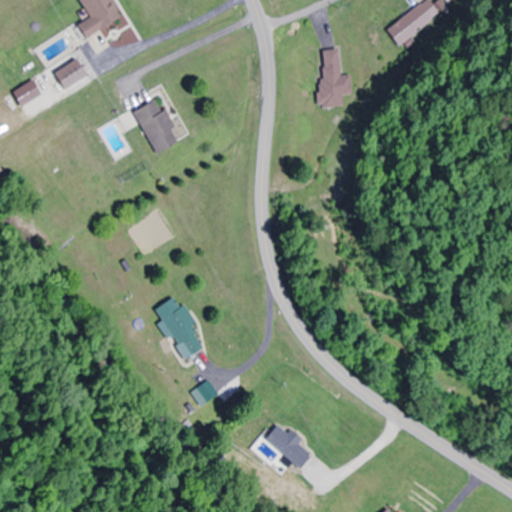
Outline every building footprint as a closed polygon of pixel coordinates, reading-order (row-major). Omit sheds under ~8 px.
[(76,0),(87,18),(74,26),(82,39),(120,17),(109,0),(76,0)] [(443,0),(442,0),(433,5),(431,1),(385,27),(395,46),(451,14),(443,0)] [(354,95),(352,75),(340,76),(338,50),(318,52),(323,109),(345,107),(344,96),(354,95)] [(153,155),(178,144),(163,111),(159,113),(154,101),(132,111),(153,155)] [(203,350),(176,297),(152,309),(178,362),(203,350)] [(195,390),(208,402),(216,392),(204,381),(195,390)] [(275,425),(263,441),(299,469),(311,454),(275,425)]
